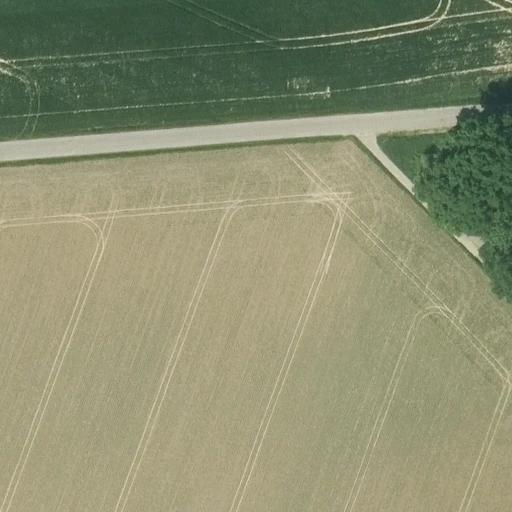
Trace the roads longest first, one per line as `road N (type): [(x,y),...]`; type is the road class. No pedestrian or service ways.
road 1 (unclassified): [(0,152),(349,123)]
road 2 (track): [(349,123),(511,109)]
